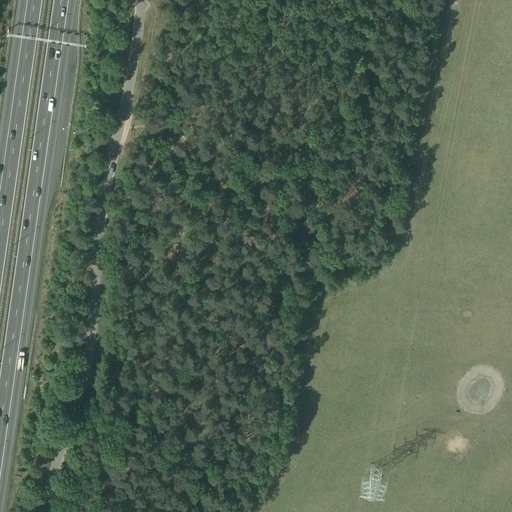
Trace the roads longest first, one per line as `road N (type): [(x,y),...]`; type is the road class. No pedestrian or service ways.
road 1 (unclassified): [(45,511),(91,371),(144,0)]
road 2 (motorway): [(0,451),(65,0)]
road 3 (motorway): [(30,0),(0,213)]
